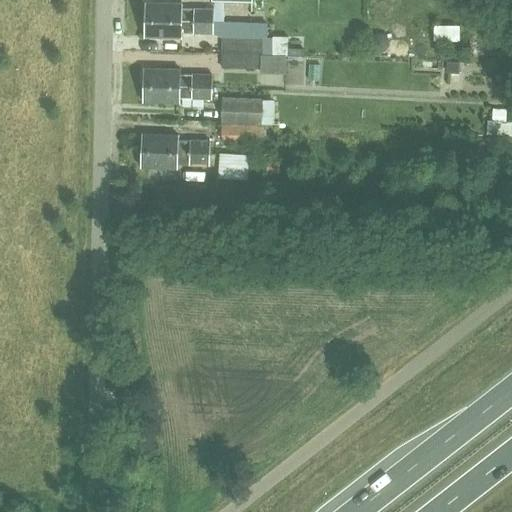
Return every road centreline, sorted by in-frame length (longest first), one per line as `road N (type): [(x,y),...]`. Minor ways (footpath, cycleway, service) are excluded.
road 1 (unclassified): [(94,511),(104,0)]
road 2 (unclassified): [(235,511),(511,291)]
road 3 (trunk): [(511,391),(358,511)]
